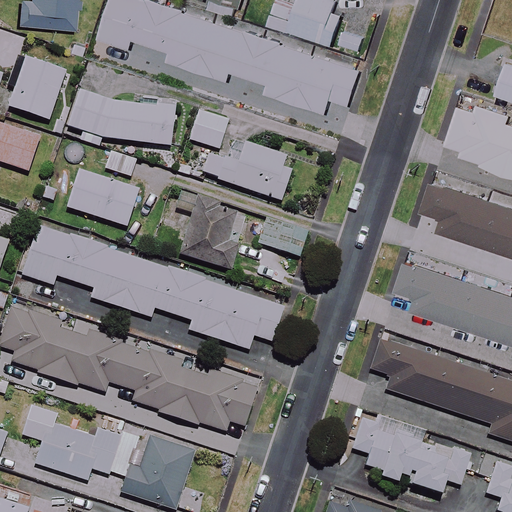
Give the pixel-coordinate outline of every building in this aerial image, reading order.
[(79,0),(31,0),(32,3),(20,2),(18,26),(76,32),(79,0)] [(363,70),(153,0),(113,0),(101,38),(133,48),(136,39),(173,51),(170,60),(230,81),(234,71),(271,83),(268,93),(328,113),(333,98),(351,104),(363,70)] [(233,17),(236,10),(241,12),(246,0),(210,0),(213,1),(210,8),(233,17)] [(339,0),(301,0),(300,8),(278,1),(272,26),(336,44),(344,14),(336,12),(339,0)] [(67,72),(26,59),(10,108),(50,122),(67,72)] [(511,62),(509,62),(498,95),(511,99),(511,62)] [(177,109),(75,97),(71,135),(172,147),(177,109)] [(476,112),(460,107),(448,144),(463,149),(461,157),(511,173),(511,123),(510,123),(511,117),(511,115),(478,104),(476,112)] [(229,121),(199,112),(190,141),(220,150),(229,121)] [(41,140),(0,125),(0,162),(29,173),(41,140)] [(293,160),(247,144),(240,166),(209,155),(202,174),(278,201),(293,160)] [(137,162),(111,153),(106,169),(132,178),(137,162)] [(139,191),(79,171),(67,209),(127,228),(139,191)] [(511,208),(434,183),(424,214),(445,221),(441,234),(511,257),(511,208)] [(247,215),(197,199),(179,255),(231,271),(239,246),(227,242),(230,231),(240,235),(247,215)] [(0,220),(0,272),(10,242),(0,238),(0,230),(3,221),(0,220)] [(308,233),(267,221),(260,246),(301,257),(308,233)] [(284,307),(39,226),(22,276),(54,287),(57,277),(94,289),(91,299),(151,319),(154,309),(192,321),(188,331),(249,351),(253,337),(273,343),(284,307)] [(511,296),(406,261),(397,291),(418,298),(414,311),(511,343),(511,296)] [(68,320),(12,303),(0,344),(0,348),(14,352),(11,362),(40,371),(39,374),(106,393),(109,383),(137,391),(134,403),(160,410),(159,413),(226,433),(229,422),(245,426),(258,383),(167,357),(166,359),(137,351),(138,348),(66,327),(68,320)] [(511,383),(380,339),(369,370),(391,377),(386,390),(491,426),(488,435),(511,442),(511,383)] [(0,398),(5,400),(12,382),(0,377),(0,398)] [(59,415),(32,406),(23,436),(43,442),(36,464),(89,481),(93,468),(127,480),(123,494),(176,511),(196,449),(148,434),(145,444),(98,428),(95,438),(56,425),(59,415)] [(369,456),(366,466),(383,471),(380,479),(399,485),(402,477),(410,479),(408,484),(441,495),(446,481),(460,486),(472,454),(439,442),(436,450),(416,443),(417,439),(380,426),(381,422),(364,415),(352,450),(369,456)] [(0,459),(8,434),(0,430),(0,459)] [(511,511),(511,480),(509,479),(511,468),(511,466),(497,461),(486,494),(501,499),(496,511),(511,511)] [(0,511),(38,511),(0,499),(0,511)]
